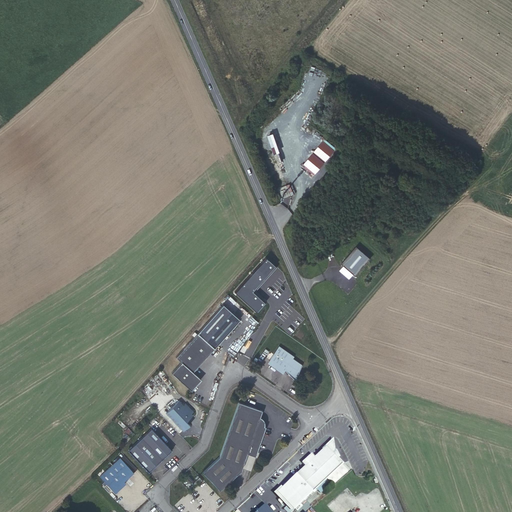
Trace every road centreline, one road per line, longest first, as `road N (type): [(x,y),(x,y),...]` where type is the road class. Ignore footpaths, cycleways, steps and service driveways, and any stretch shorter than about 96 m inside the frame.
road 1 (secondary): [(396,511),(172,0)]
road 2 (track): [(325,346),(469,190)]
